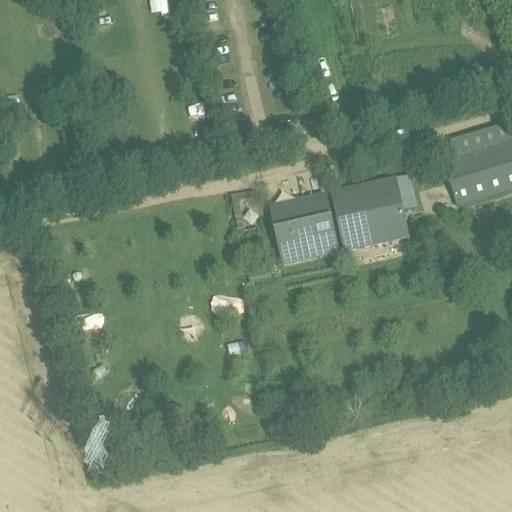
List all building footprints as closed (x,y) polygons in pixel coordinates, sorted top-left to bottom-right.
[(260,3),(263,16),(282,13),(280,0),(260,3)] [(101,33),(117,29),(111,8),(95,12),(101,33)] [(45,19),(43,45),(66,46),(67,20),(45,19)] [(15,90),(1,97),(6,107),(20,100),(15,90)] [(101,121),(105,145),(127,141),(123,117),(101,121)] [(455,159),(444,163),(457,208),(511,191),(511,123),(450,142),(455,159)] [(60,127),(64,151),(85,148),(81,124),(60,127)] [(409,178),(396,181),(402,212),(416,210),(409,178)] [(337,252),(326,199),(272,212),(283,265),(337,252)] [(403,213),(336,228),(342,254),(408,240),(403,213)] [(247,259),(263,256),(261,246),(245,249),(247,259)] [(250,274),(253,287),(272,282),(269,270),(250,274)] [(225,428),(238,427),(234,396),(221,397),(225,428)]
